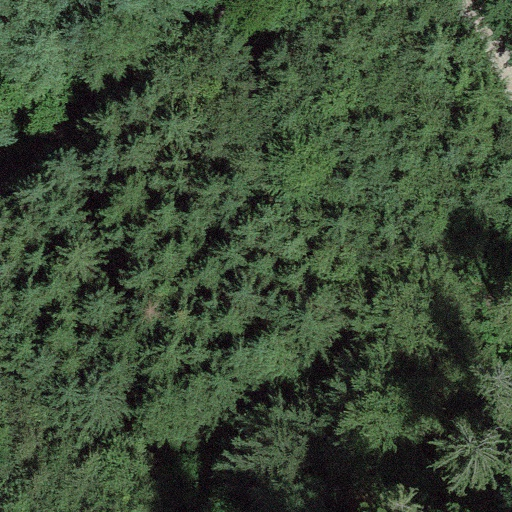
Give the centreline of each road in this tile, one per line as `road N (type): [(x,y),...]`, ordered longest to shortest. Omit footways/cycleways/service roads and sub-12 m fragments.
road 1 (track): [(205,0),(133,90),(0,201)]
road 2 (track): [(426,0),(511,148)]
